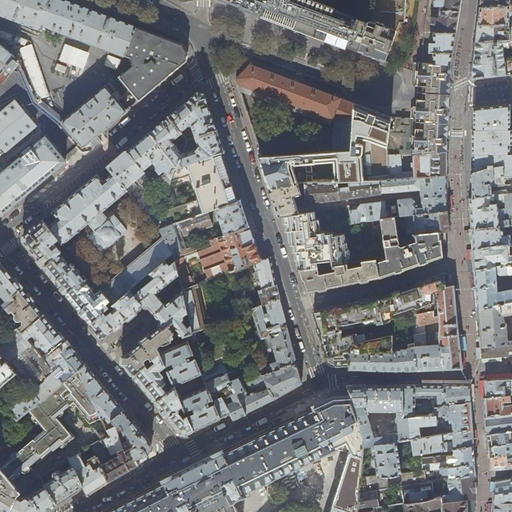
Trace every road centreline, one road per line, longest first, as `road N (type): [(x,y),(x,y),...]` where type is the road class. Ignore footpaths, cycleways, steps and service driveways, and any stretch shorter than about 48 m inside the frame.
road 1 (residential): [(209,57),(322,385),(177,454)]
road 2 (residential): [(0,236),(177,454)]
road 3 (residential): [(209,57),(0,236)]
